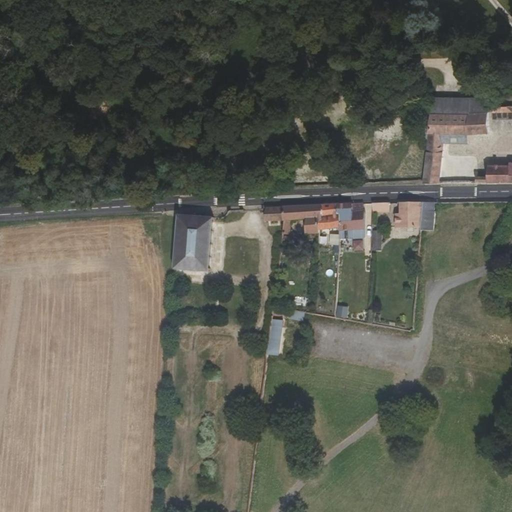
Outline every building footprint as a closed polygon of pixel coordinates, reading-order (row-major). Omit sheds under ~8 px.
[(452,97),(427,98),(426,112),(425,132),(421,183),(438,183),(441,131),(486,129),(485,112),(509,112),(510,105),(485,105),(484,97),(452,97)] [(507,168),(486,169),(486,182),(511,181),(511,163),(507,164),(507,168)] [(393,215),(393,229),(423,229),(424,211),(424,202),(398,202),(398,215),(393,215)] [(436,202),(424,202),(424,211),(436,211),(436,202)] [(387,213),(386,203),(373,203),(372,213),(387,213)] [(347,241),(361,240),(361,204),(333,205),(330,229),(329,234),(346,232),(347,241)] [(315,229),(330,229),(333,205),(317,206),(315,229)] [(313,237),(315,229),(317,206),(279,208),(280,221),(279,236),(285,237),(287,223),(300,222),(301,237),(313,237)] [(280,221),(279,208),(261,209),(263,222),(280,221)] [(211,212),(178,209),(173,270),(207,273),(211,212)] [(435,230),(436,211),(424,211),(423,229),(423,230),(435,230)] [(382,251),(382,231),(372,231),(372,251),(382,251)] [(349,308),(339,306),(337,318),(347,320),(349,308)] [(284,316),(285,310),(276,308),(275,315),(284,316)] [(303,322),(305,313),(293,311),(291,320),(303,322)] [(285,322),(274,320),(269,355),(280,357),(285,322)]
